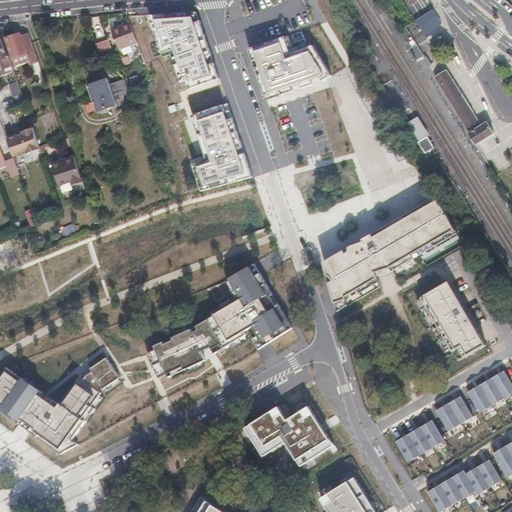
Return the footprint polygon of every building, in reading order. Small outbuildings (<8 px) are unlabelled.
[(427,22),(433,20),(427,6),(421,9),(427,22)] [(229,83),(203,11),(152,14),(170,60),(178,57),(181,81),(189,78),(192,94),(229,83)] [(118,47),(137,40),(129,19),(111,26),(118,47)] [(32,63),(38,61),(29,33),(23,35),(22,32),(5,38),(14,64),(30,58),(32,63)] [(296,33),(252,48),(262,105),(324,87),(336,79),(316,40),(301,45),(296,33)] [(0,73),(4,72),(14,69),(13,66),(10,56),(8,56),(2,40),(0,40),(0,73)] [(100,56),(113,51),(109,40),(96,45),(100,56)] [(447,71),(436,78),(439,82),(442,88),(444,91),(446,95),(458,114),(465,125),(470,133),(470,134),(477,145),(483,141),(495,134),(488,123),(482,127),(469,107),(447,71)] [(117,105),(109,79),(89,85),(97,111),(117,105)] [(22,94),(19,82),(11,85),(15,96),(22,94)] [(264,181),(232,102),(193,115),(208,156),(195,164),(204,192),(264,181)] [(41,148),(34,127),(23,131),(24,134),(19,136),(18,134),(8,138),(14,156),(27,151),(27,153),(41,148)] [(422,142),(421,143),(429,154),(437,149),(430,137),(422,142)] [(0,168),(9,165),(0,139),(0,168)] [(74,155),(52,163),(60,186),(71,182),(72,185),(83,181),(74,155)] [(381,235),(332,263),(343,309),(384,281),(383,276),(385,275),(398,273),(465,231),(446,201),(385,239),(381,235)] [(196,331),(161,345),(174,374),(209,361),(206,350),(219,348),(224,355),(262,330),(271,342),(295,328),(257,265),(232,279),(244,303),(213,322),(196,331)] [(487,345),(449,281),(446,283),(422,297),(453,352),(459,348),(465,358),(487,345)] [(9,369),(0,379),(0,409),(25,427),(62,454),(79,444),(73,439),(95,408),(92,406),(102,393),(101,391),(103,387),(104,388),(121,377),(107,357),(91,369),(93,372),(87,375),(84,380),(80,377),(60,404),(51,394),(30,379),(27,383),(9,369)] [(511,382),(505,371),(468,392),(480,412),(511,393),(511,382)] [(461,396),(437,410),(449,431),(473,417),(461,396)] [(280,407),(246,427),(266,459),(288,445),(302,466),(335,446),(324,429),(310,406),(288,420),(280,407)] [(433,420),(397,441),(409,462),(445,441),(433,420)] [(511,442),(497,451),(511,474),(511,442)] [(468,465),(432,489),(444,509),(477,491),(481,494),(506,480),(494,459),(472,470),(468,465)] [(375,511),(355,478),(322,498),(330,511),(375,511)] [(225,511),(207,501),(199,511),(225,511)]
